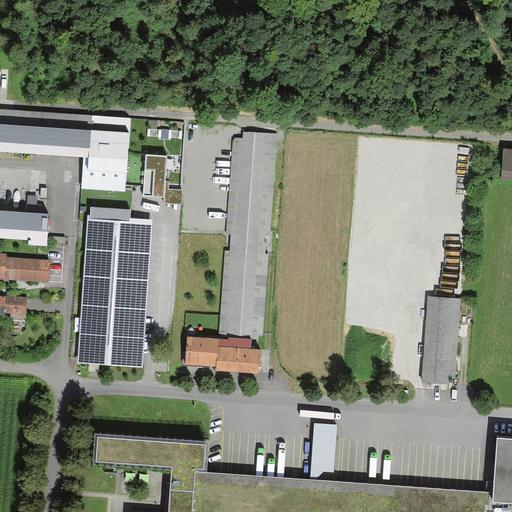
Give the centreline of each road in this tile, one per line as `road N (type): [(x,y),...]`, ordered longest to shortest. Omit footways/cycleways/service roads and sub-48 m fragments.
road 1 (unclassified): [(49,511),(61,384),(511,415)]
road 2 (unclassified): [(511,139),(0,103)]
